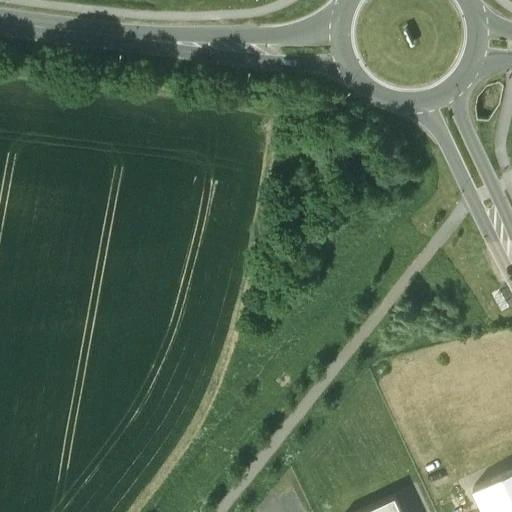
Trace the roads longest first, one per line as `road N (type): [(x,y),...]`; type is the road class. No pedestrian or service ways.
road 1 (track): [(277,105),(0,72)]
road 2 (secondary): [(352,0),(307,27),(124,37)]
road 3 (secondary): [(124,37),(348,64)]
road 4 (tertiary): [(404,102),(431,121),(511,269)]
road 5 (tertiary): [(511,240),(454,85)]
road 6 (secondary): [(124,37),(0,21)]
